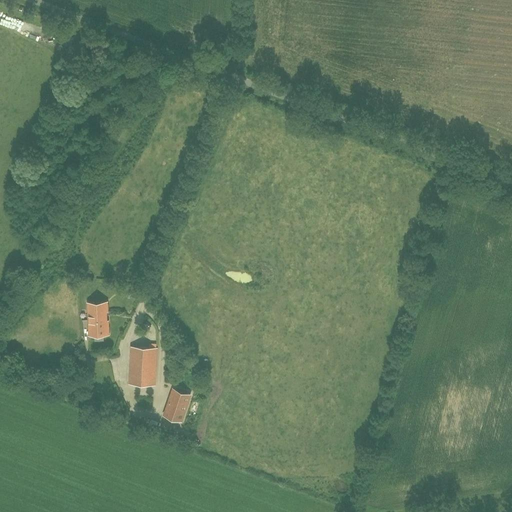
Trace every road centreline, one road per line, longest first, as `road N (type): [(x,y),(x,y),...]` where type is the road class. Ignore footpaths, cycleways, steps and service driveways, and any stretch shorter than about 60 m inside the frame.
road 1 (unclassified): [(511,189),(38,0)]
road 2 (unknown): [(150,279),(235,78)]
